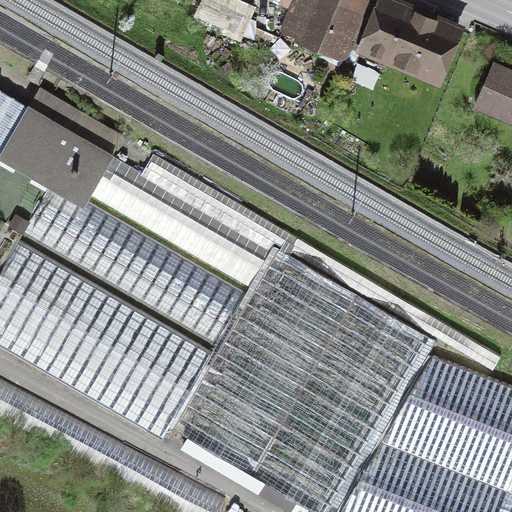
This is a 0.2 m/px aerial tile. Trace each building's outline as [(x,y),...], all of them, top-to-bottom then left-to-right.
[(238,0),(203,0),(196,22),(244,39),(256,6),(238,0)] [(364,46),(382,0),(295,0),(284,28),(338,50),(343,37),(364,46)] [(454,29),(385,0),(382,0),(364,46),(435,75),(454,29)] [(511,113),(511,71),(493,64),(475,104),(498,114),(500,108),(511,113)] [(0,271),(18,240),(23,232),(50,185),(83,204),(85,200),(89,194),(112,155),(0,89),(0,271)] [(23,232),(18,240),(0,271),(0,346),(162,440),(169,427),(314,511),(511,511),(511,385),(432,354),(431,356),(429,355),(437,341),(289,254),(290,253),(492,371),(501,355),(153,152),(144,167),(281,247),(280,249),(273,245),(271,246),(112,154),(112,155),(89,194),(85,200),(83,204),(50,185),(23,232)] [(0,377),(0,416),(179,511),(217,511),(225,497),(0,377)]
